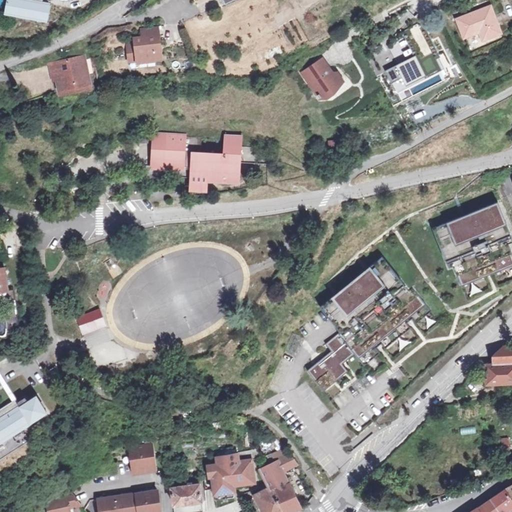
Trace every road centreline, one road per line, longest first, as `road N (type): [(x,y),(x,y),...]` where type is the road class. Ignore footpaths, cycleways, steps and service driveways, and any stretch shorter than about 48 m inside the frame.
road 1 (residential): [(330,197),(99,226),(44,224)]
road 2 (secondary): [(341,494),(511,326)]
road 3 (residential): [(511,88),(352,171),(330,197)]
road 4 (residential): [(511,158),(330,197)]
road 5 (residential): [(122,0),(79,31),(0,64)]
road 6 (residential): [(44,224),(42,280),(54,350)]
